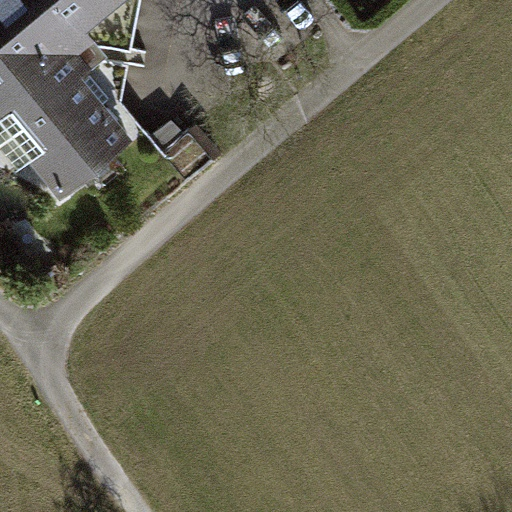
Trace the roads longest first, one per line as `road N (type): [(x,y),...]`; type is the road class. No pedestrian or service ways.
road 1 (track): [(33,347),(347,70)]
road 2 (track): [(147,511),(33,347)]
